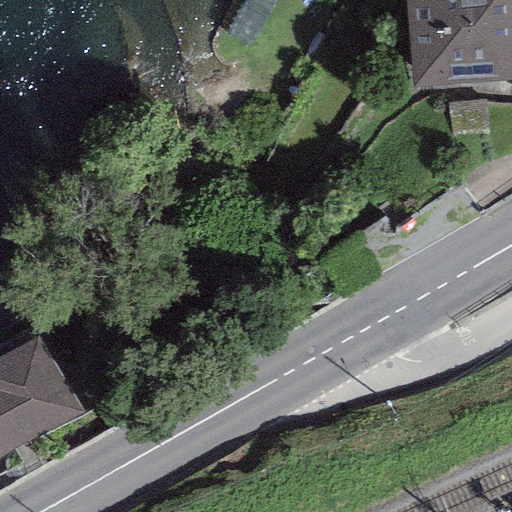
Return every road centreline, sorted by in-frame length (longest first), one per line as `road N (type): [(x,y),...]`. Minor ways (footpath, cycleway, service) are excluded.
road 1 (secondary): [(41,511),(366,329)]
road 2 (secondary): [(366,329),(511,244)]
road 3 (residential): [(366,329),(393,357),(423,363),(511,321)]
